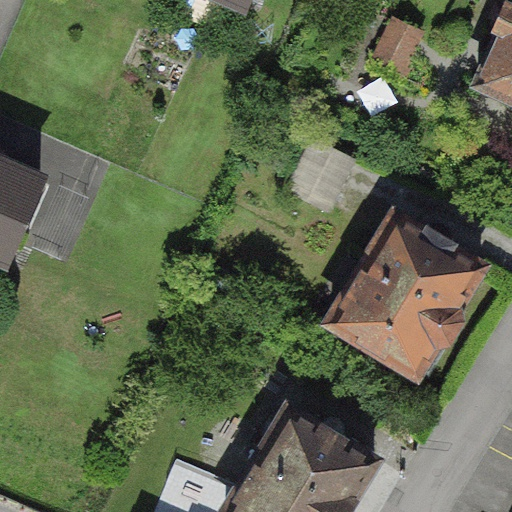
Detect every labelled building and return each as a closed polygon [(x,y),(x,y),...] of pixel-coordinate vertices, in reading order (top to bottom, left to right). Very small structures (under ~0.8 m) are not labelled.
[(259,0),(228,0),(255,11),(259,0)] [(511,100),(511,0),(473,82),(511,100)] [(58,171),(0,145),(0,255),(18,264),(58,171)] [(420,382),(492,260),(394,202),(322,324),(420,382)] [(348,511),(384,451),(285,394),(216,511),(348,511)]
